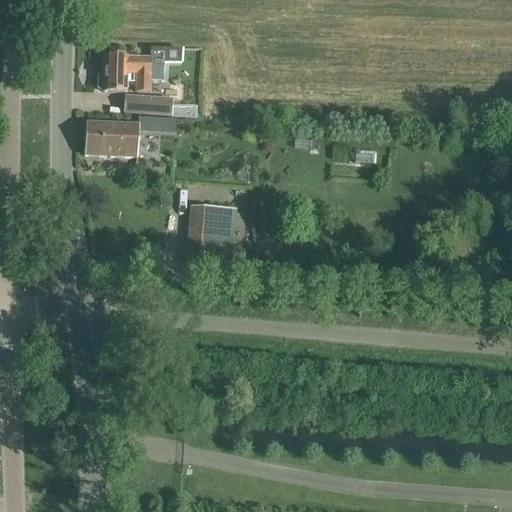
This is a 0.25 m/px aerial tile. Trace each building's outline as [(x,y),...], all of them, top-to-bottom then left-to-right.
[(150,60),(124,59),(104,59),(103,94),(123,95),(124,77),(135,78),(134,95),(148,95),(149,80),(163,80),(163,54),(150,55),(150,60)] [(139,116),(172,117),(172,102),(125,99),(124,115),(139,116)] [(172,117),(139,116),(138,135),(173,137),(173,142),(186,142),(187,122),(171,121),(172,117)] [(137,127),(106,126),(86,125),(84,158),(104,159),(135,161),(137,127)] [(229,281),(231,261),(235,212),(192,209),(187,277),(229,281)] [(161,390),(160,406),(187,408),(188,392),(161,390)]
